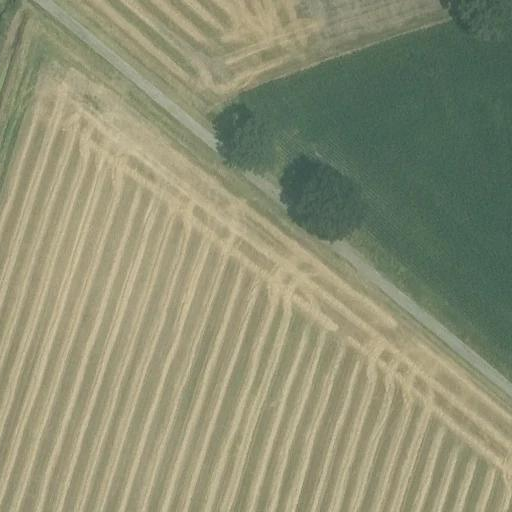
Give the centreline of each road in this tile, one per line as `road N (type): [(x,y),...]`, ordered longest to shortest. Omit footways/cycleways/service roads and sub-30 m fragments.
road 1 (unclassified): [(42,0),(511,392)]
road 2 (track): [(0,118),(34,0)]
